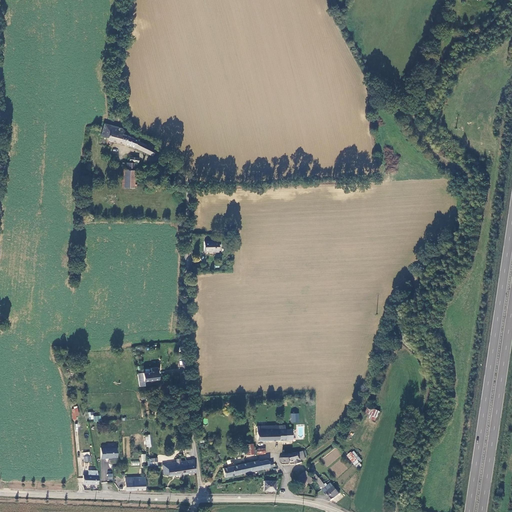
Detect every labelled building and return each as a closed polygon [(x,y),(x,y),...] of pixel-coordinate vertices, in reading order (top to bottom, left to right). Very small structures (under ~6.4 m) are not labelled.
[(125,131),(121,128),(110,124),(104,123),(103,129),(101,136),(107,137),(107,139),(110,140),(134,147),(152,156),(156,149),(138,140),(128,135),(122,134),(125,131)] [(133,188),(135,163),(126,162),(126,170),(122,170),(121,187),(133,188)] [(218,241),(204,241),(204,252),(218,252),(218,241)] [(151,372),(143,373),(144,381),(159,379),(157,367),(151,368),(151,372)] [(381,411),(369,406),(366,413),(378,418),(381,411)] [(291,413),(291,425),(302,424),(301,412),(291,413)] [(257,441),(292,439),(292,429),(285,430),(279,430),(279,425),(257,426),(257,441)] [(253,444),(246,444),(246,454),(256,454),(255,450),(253,450),(253,444)] [(117,457),(117,448),(105,448),(105,447),(101,447),(101,459),(105,459),(106,457),(110,457),(117,457)] [(296,461),(297,464),(302,462),(302,460),(305,459),(304,455),(306,455),(304,450),(293,454),(283,454),(282,462),(293,462),(296,461)] [(359,456),(355,451),(353,453),(352,451),(347,455),(351,461),(352,461),(354,464),(359,461),(357,458),(359,456)] [(194,460),(186,461),(188,473),(188,476),(191,475),(191,473),(196,472),(194,460)] [(223,468),(225,477),(273,466),(272,462),(269,463),(268,460),(259,462),(258,461),(223,468)] [(188,473),(186,461),(167,463),(167,464),(162,464),(164,475),(169,474),(169,476),(188,473)] [(98,484),(99,476),(98,470),(88,470),(88,475),(83,475),(83,484),(98,484)] [(307,471),(299,477),(306,487),(314,481),(307,471)] [(145,490),(145,477),(126,477),(126,490),(132,489),(132,490),(145,490)] [(276,481),(264,480),(264,490),(275,491),(276,481)] [(326,491),(333,486),(329,482),(323,488),(326,491)] [(331,500),(339,493),(333,486),(326,491),(328,493),(326,495),(331,500)]
